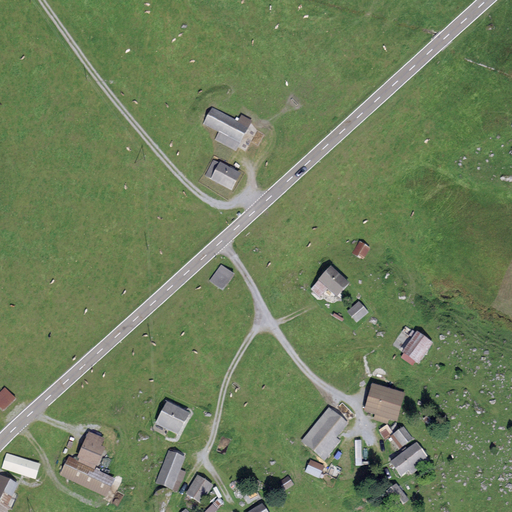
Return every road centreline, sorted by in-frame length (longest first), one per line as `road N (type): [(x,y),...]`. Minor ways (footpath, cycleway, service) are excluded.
road 1 (primary): [(487,0),(0,443)]
road 2 (track): [(41,0),(96,78),(200,197),(225,210),(257,208)]
road 3 (track): [(159,0),(166,162)]
road 4 (track): [(18,425),(64,490),(111,504)]
